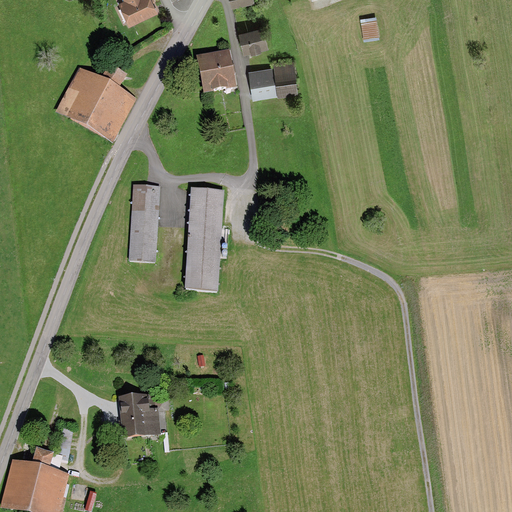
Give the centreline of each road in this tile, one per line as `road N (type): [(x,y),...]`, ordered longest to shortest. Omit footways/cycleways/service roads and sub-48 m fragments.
road 1 (unclassified): [(0,467),(84,239),(206,0)]
road 2 (track): [(242,182),(247,240),(320,251),(394,282),(432,511)]
